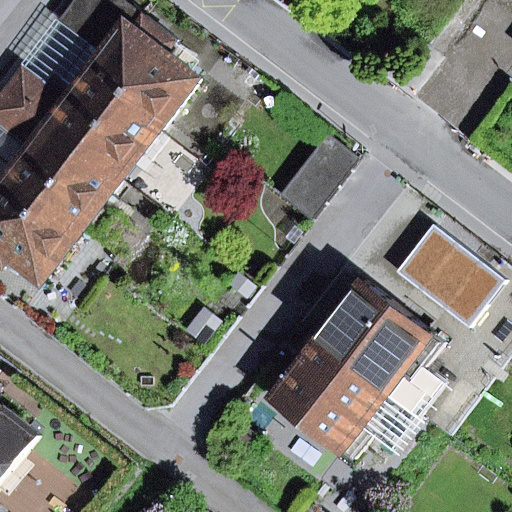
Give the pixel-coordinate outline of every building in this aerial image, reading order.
[(83,96),(134,27),(137,30),(146,18),(123,0),(83,0),(28,72),(55,93),(64,81),(83,96)] [(146,18),(137,30),(134,27),(96,80),(164,132),(204,81),(196,75),(169,54),(181,42),(147,16),(146,18)] [(196,75),(206,61),(181,42),(169,54),(196,75)] [(0,107),(0,116),(22,134),(38,114),(55,93),(28,72),(0,107)] [(38,114),(126,181),(164,132),(96,80),(83,96),(64,81),(55,93),(38,114)] [(20,177),(89,229),(126,181),(38,114),(22,134),(42,149),(20,177)] [(0,190),(32,148),(0,123),(0,190)] [(286,196),(317,221),(361,160),(332,137),(286,196)] [(0,203),(0,242),(15,254),(50,280),(89,229),(20,177),(0,203)] [(15,254),(0,242),(0,263),(5,267),(15,254)] [(315,335),(393,395),(408,375),(418,383),(429,368),(448,344),(371,285),(338,327),(327,319),(315,335)] [(378,435),(368,427),(393,395),(315,335),(303,350),(314,359),(281,401),(357,460),(378,435)] [(408,375),(393,395),(424,418),(449,384),(429,368),(418,383),(408,375)] [(378,435),(398,451),(424,418),(393,395),(368,427),(378,435)] [(0,490),(41,438),(0,406),(0,490)]
